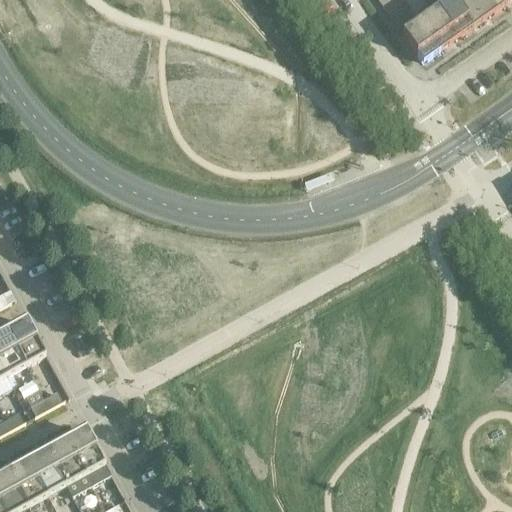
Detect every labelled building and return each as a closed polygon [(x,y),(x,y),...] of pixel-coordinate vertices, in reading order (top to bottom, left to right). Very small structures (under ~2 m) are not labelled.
[(490,20),(475,0),(455,0),(452,2),(473,31),(490,20)] [(506,8),(500,0),(475,0),(490,20),(506,8)] [(473,31),(452,2),(436,14),(456,43),(473,31)] [(456,43),(436,14),(419,26),(440,55),(456,43)] [(440,55),(419,26),(402,38),(422,67),(440,55)] [(30,334),(26,326),(6,337),(25,371),(45,360),(31,334),(30,334)] [(25,371),(6,337),(0,339),(0,370),(6,382),(25,371)] [(52,399),(43,404),(48,414),(58,409),(52,399)] [(48,414),(43,404),(34,409),(39,419),(48,414)] [(14,420),(5,425),(10,435),(20,430),(14,420)] [(10,435),(5,425),(0,427),(0,437),(1,440),(10,435)] [(90,443),(85,435),(66,445),(90,491),(111,480),(90,443)] [(90,491),(66,445),(47,456),(66,491),(71,501),(90,491)] [(66,491),(47,456),(28,466),(47,501),(66,491)] [(47,501),(28,466),(9,477),(28,511),(47,501)] [(26,511),(28,511),(9,477),(0,481),(0,505),(3,511),(26,511)]
